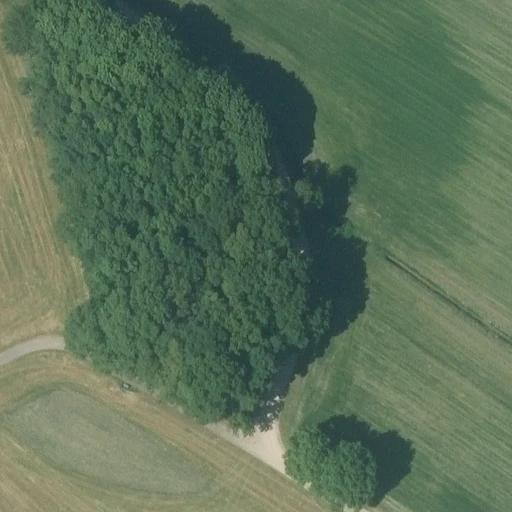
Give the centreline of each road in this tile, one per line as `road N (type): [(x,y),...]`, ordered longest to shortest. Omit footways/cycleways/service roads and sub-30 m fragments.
road 1 (track): [(257,450),(303,308),(285,188),(268,144),(239,106),(104,0)]
road 2 (track): [(357,511),(66,344),(35,345),(0,360)]
